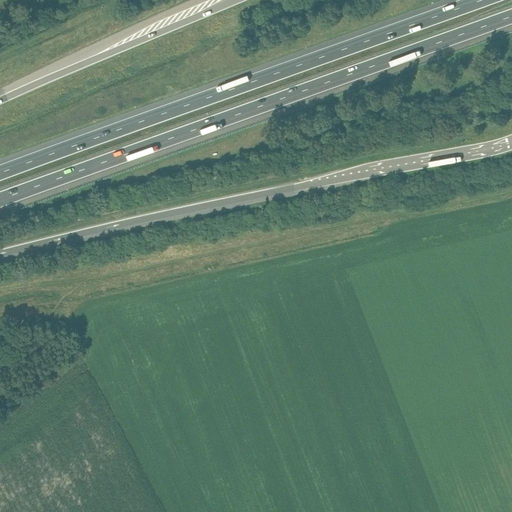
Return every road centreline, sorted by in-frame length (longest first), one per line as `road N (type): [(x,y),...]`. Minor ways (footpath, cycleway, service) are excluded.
road 1 (motorway): [(0,200),(511,15)]
road 2 (motorway): [(0,254),(511,141)]
road 3 (motorway): [(480,0),(0,172)]
road 4 (motorway): [(232,0),(0,100)]
